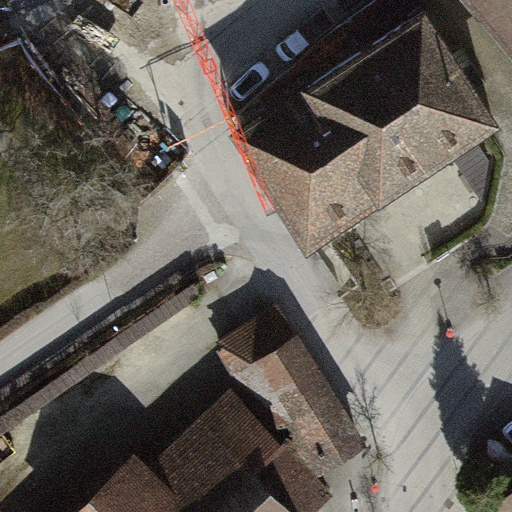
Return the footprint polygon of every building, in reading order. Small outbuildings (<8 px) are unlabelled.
[(511,0),(474,0),(511,45),(511,0)] [(311,80),(235,133),(313,250),(504,127),(428,9),(313,84),(311,80)] [(241,383),(320,477),(371,444),(281,303),(218,343),(241,383)] [(288,447),(233,387),(151,463),(139,452),(75,511),(322,511),(338,498),(288,447)] [(511,511),(511,491),(486,511),(485,511),(511,511)]
